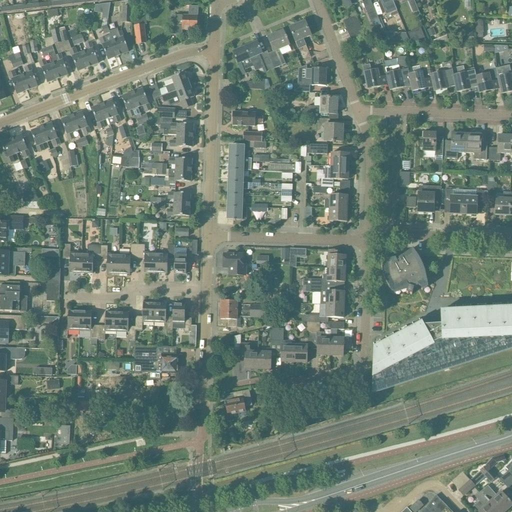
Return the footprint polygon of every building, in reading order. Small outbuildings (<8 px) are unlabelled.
[(341,0),(345,9),(351,6),(348,0),(341,0)] [(381,23),(370,0),(368,0),(363,3),(373,26),(381,23)] [(380,0),(384,9),(387,15),(388,14),(385,8),(394,5),(392,0),(380,0)] [(123,2),(122,23),(130,23),(131,1),(123,2)] [(93,12),(102,14),(101,18),(108,19),(110,5),(94,3),(93,12)] [(198,8),(189,7),(189,17),(176,16),(175,27),(182,27),(182,31),(191,31),(191,30),(197,30),(198,8)] [(366,39),(365,37),(353,11),(352,12),(352,15),(353,17),(343,21),(352,44),(366,39)] [(311,36),(305,22),(289,29),(298,50),(306,47),(303,40),(311,36)] [(147,43),(145,25),(134,26),(136,45),(147,43)] [(65,28),(59,29),(60,32),(62,42),(68,41),(66,31),(65,28)] [(52,37),(45,39),(46,45),(47,48),(46,49),(49,56),(52,65),(58,80),(68,76),(60,55),(56,56),(53,46),(55,44),(62,42),(60,32),(59,29),(51,31),(52,37)] [(75,30),(69,32),(72,39),(75,46),(79,44),(77,37),(75,30)] [(116,34),(114,30),(109,32),(111,36),(110,36),(118,57),(129,53),(121,32),(116,34)] [(268,55),(272,64),(274,70),(285,65),(281,55),(277,57),(275,52),(289,46),(283,32),(267,38),(273,53),(268,55)] [(422,32),(411,32),(408,33),(411,42),(426,42),(422,32)] [(82,35),(77,37),(79,44),(85,42),(82,35)] [(118,57),(110,36),(100,40),(108,61),(118,57)] [(39,52),(37,41),(30,42),(32,53),(39,52)] [(83,53),(88,68),(99,64),(91,43),(86,45),(88,52),(83,53)] [(272,64),(268,55),(267,52),(262,54),(257,43),(245,48),(250,60),(251,60),(254,67),(253,67),(255,72),(272,64)] [(31,54),(29,45),(22,46),(24,55),(25,55),(29,66),(35,64),(31,54)] [(254,67),(251,60),(250,60),(245,48),(233,53),(238,65),(243,76),(248,74),(247,70),(253,67),(254,67)] [(88,68),(83,53),(77,56),(75,49),(70,51),(78,72),(88,68)] [(19,53),(14,55),(18,68),(24,65),(21,58),(19,53)] [(14,55),(9,57),(11,62),(14,69),(18,68),(14,55)] [(389,85),(390,91),(411,86),(407,69),(408,69),(406,62),(406,57),(397,57),(397,64),(398,67),(386,69),(385,69),(389,85)] [(58,80),(52,65),(47,67),(44,61),(39,63),(47,84),(48,83),(58,80)] [(411,86),(412,92),(433,87),(431,76),(428,62),(420,64),(420,66),(408,69),(407,69),(411,86)] [(433,87),(434,92),(456,88),(452,69),(451,63),(442,65),(444,73),(431,76),(433,87)] [(370,65),(363,66),(364,73),(367,90),(389,85),(385,69),(386,69),(385,65),(376,67),(377,71),(371,72),(370,65)] [(22,77),(27,91),(38,87),(30,66),(25,68),(27,75),(22,77)] [(476,78),(476,77),(474,69),(465,71),(464,66),(452,69),(456,88),(457,93),(478,89),(476,78)] [(511,71),(511,72),(510,66),(496,69),(501,89),(500,89),(502,95),(511,92),(511,71)] [(327,70),(306,69),(306,79),(305,79),(304,86),(295,85),(294,92),(310,93),(310,86),(326,86),(327,70)] [(479,94),(500,89),(501,89),(496,69),(487,71),(488,75),(476,77),(476,78),(478,89),(479,94)] [(17,95),(27,91),(22,77),(17,78),(14,72),(9,74),(17,95)] [(170,93),(190,86),(185,74),(172,79),(174,84),(167,87),(169,93),(170,93)] [(265,80),(259,80),(259,82),(247,82),(247,89),(265,90),(265,80)] [(284,92),(281,84),(265,91),(267,97),(280,91),(281,94),(284,92)] [(161,96),(157,85),(149,88),(154,99),(161,96)] [(194,98),(190,86),(170,93),(169,93),(162,96),(164,103),(179,97),(184,110),(194,106),(191,99),(194,98)] [(144,89),(133,93),(138,108),(144,106),(146,112),(151,110),(144,89)] [(141,116),(138,108),(133,93),(122,98),(130,118),(135,116),(139,125),(144,123),(141,116)] [(319,107),(309,107),(309,110),(302,109),(302,117),(308,118),(308,119),(317,120),(321,120),(322,117),(327,117),(327,115),(337,115),(338,99),(321,98),(321,99),(319,99),(319,107)] [(102,105),(108,120),(110,126),(121,122),(113,101),(102,105)] [(103,122),(108,120),(102,105),(92,109),(100,130),(105,128),(103,122)] [(175,109),(157,108),(161,118),(175,119),(175,109)] [(72,117),(77,131),(83,129),(85,135),(90,133),(82,113),(72,117)] [(256,113),(233,113),(233,126),(255,127),(256,123),(263,124),(263,117),(256,117),(256,113)] [(77,131),(72,117),(61,121),(69,141),(74,139),(72,133),(77,131)] [(317,120),(317,133),(325,133),(325,141),(343,142),(343,126),(331,126),(331,120),(321,120),(317,120)] [(42,128),(47,143),(53,140),(55,147),(60,145),(52,124),(42,128)] [(133,153),(135,151),(136,149),(127,124),(119,127),(123,140),(128,138),(133,153)] [(160,135),(177,136),(193,136),(193,125),(171,124),(161,124),(160,135)] [(145,134),(143,127),(136,129),(138,136),(145,134)] [(47,143),(42,128),(31,132),(39,153),(45,151),(42,144),(47,143)] [(255,142),(262,143),(262,133),(244,132),(243,142),(255,143),(255,142)] [(436,134),(424,133),(423,152),(435,153),(435,156),(443,157),(443,142),(443,138),(436,138),(436,134)] [(458,154),(466,154),(467,135),(453,134),(453,142),(446,142),(445,159),(458,160),(458,154)] [(481,135),(467,135),(466,154),(474,154),(473,161),(487,161),(487,144),(480,144),(481,135)] [(12,140),(17,154),(23,152),(25,158),(30,156),(22,136),(12,140)] [(192,148),(193,136),(177,136),(177,142),(170,141),(170,147),(192,148)] [(500,154),(511,155),(511,150),(511,136),(499,136),(498,149),(489,149),(489,161),(500,162),(500,154)] [(86,137),(80,139),(83,147),(89,145),(86,137)] [(98,142),(97,138),(89,141),(90,144),(89,156),(97,156),(98,142)] [(17,154),(12,140),(1,144),(9,165),(14,163),(12,156),(17,154)] [(230,145),(229,158),(244,159),(249,159),(249,152),(244,151),(244,146),(230,145)] [(307,145),(307,146),(307,154),(327,155),(328,146),(307,145)] [(77,166),(74,151),(68,152),(71,167),(77,166)] [(133,153),(130,156),(129,158),(123,167),(130,168),(131,157),(139,158),(140,151),(135,151),(133,153)] [(332,154),(332,166),(349,167),(349,154),(332,154)] [(112,156),(111,165),(123,167),(129,158),(112,156)] [(64,169),(60,157),(55,159),(60,171),(64,169)] [(229,158),(229,171),(244,171),(251,171),(252,159),(244,159),(229,158)] [(176,164),(176,170),(191,171),(192,160),(169,159),(169,164),(176,164)] [(46,161),(38,164),(41,172),(42,173),(49,171),(46,161)] [(261,169),(261,172),(292,173),(301,173),(301,163),(295,163),(295,166),(293,165),(269,164),(268,169),(261,169)] [(322,178),(322,188),(326,188),(334,188),(334,180),(349,180),(349,167),(332,166),(325,166),(325,174),(325,178),(322,178)] [(191,171),(176,170),(169,170),(168,181),(191,182),(191,171)] [(229,171),(228,183),(243,183),(243,178),(244,171),(229,171)] [(409,186),(409,173),(400,173),(399,185),(409,186)] [(339,180),(338,194),(349,194),(349,180),(339,180)] [(497,183),(488,182),(487,197),(496,197),(497,183)] [(228,183),(228,195),(243,196),(243,189),(254,190),(254,187),(260,188),(260,184),(252,184),(243,183),(228,183)] [(442,188),(429,187),(429,194),(419,194),(418,213),(433,214),(434,202),(441,202),(442,188)] [(463,215),(464,191),(445,190),(445,206),(451,206),(450,214),(463,215)] [(40,202),(34,191),(23,191),(23,202),(40,202)] [(477,192),(464,191),(463,215),(476,216),(477,208),(483,208),(484,192),(477,192)] [(168,197),(168,198),(175,199),(175,205),(190,205),(190,194),(168,193),(168,197)] [(510,217),(510,193),(504,193),(503,200),(496,200),(496,216),(510,217)] [(242,208),(243,196),(228,195),(228,208),(242,208)] [(330,209),(348,209),(348,197),(328,196),(328,200),(325,200),(325,208),(330,209)] [(407,198),(406,208),(416,209),(416,199),(407,198)] [(175,205),(174,210),(167,210),(167,216),(189,217),(190,205),(175,205)] [(242,208),(228,208),(227,220),(242,221),(242,220),(247,221),(247,208),(242,208)] [(347,222),(348,209),(330,209),(330,222),(347,222)] [(23,218),(8,218),(8,223),(0,222),(0,242),(1,243),(1,242),(16,243),(16,230),(23,230),(23,218)] [(198,241),(190,241),(190,254),(197,255),(198,241)] [(70,274),(81,274),(82,254),(70,254),(71,246),(63,245),(63,259),(70,260),(70,274)] [(138,259),(138,245),(131,245),(131,255),(119,255),(119,275),(130,275),(131,259),(138,259)] [(145,245),(138,245),(138,259),(145,259),(144,273),(156,274),(156,254),(145,254),(145,245)] [(93,260),(100,260),(101,246),(88,246),(88,254),(82,254),(81,274),(93,274),(93,260)] [(119,275),(119,255),(108,255),(108,247),(101,246),(100,260),(107,261),(107,275),(119,275)] [(175,254),(175,246),(168,246),(168,254),(156,254),(156,274),(168,274),(168,260),(175,260),(175,254)] [(418,255),(413,249),(399,258),(400,260),(396,263),(394,259),(382,260),(382,269),(385,278),(388,287),(393,295),(394,294),(393,292),(407,285),(408,287),(406,294),(412,295),(414,289),(419,287),(420,288),(421,287),(420,286),(427,284),(427,286),(428,286),(427,276),(424,265),(418,255)] [(328,269),(346,270),(346,257),(341,257),(341,251),(329,251),(329,256),(328,269)] [(9,252),(0,252),(0,276),(16,277),(16,266),(25,267),(25,253),(9,253),(9,252)] [(175,254),(175,260),(174,274),(186,275),(187,255),(175,254)] [(224,255),(223,268),(229,268),(229,276),(245,276),(246,265),(243,264),(243,255),(224,255)] [(48,269),(48,284),(60,284),(61,269),(48,269)] [(299,280),(299,286),(303,286),(310,286),(310,287),(339,288),(339,283),(345,283),(346,270),(328,269),(325,269),(325,276),(323,276),(323,280),(304,279),(303,280),(299,280)] [(60,284),(48,284),(46,284),(45,294),(47,294),(47,301),(60,302),(60,284)] [(20,287),(0,286),(0,311),(27,312),(28,297),(19,296),(20,287)] [(327,305),(345,306),(345,293),(339,293),(339,288),(310,287),(310,293),(321,293),(320,305),(327,305)] [(374,333),(374,349),(373,379),(372,391),(511,346),(511,294),(441,298),(432,303),(421,287),(420,288),(419,287),(414,289),(412,295),(413,296),(420,309),(374,333)] [(135,331),(142,331),(142,323),(154,323),(154,304),(143,303),(142,317),(135,317),(135,328),(135,331)] [(218,303),(217,322),(218,322),(218,328),(225,328),(225,329),(234,329),(235,304),(234,304),(234,303),(229,303),(229,304),(224,304),(224,303),(219,303),(218,303)] [(172,332),(172,324),(172,318),(165,318),(166,304),(154,304),(154,323),(165,324),(165,332),(172,332)] [(172,324),(172,330),(184,330),(184,333),(190,333),(189,336),(196,336),(196,326),(191,326),(191,319),(184,319),(185,305),(173,304),(172,318),(172,324)] [(320,316),(320,318),(328,318),(344,319),(345,306),(327,305),(320,305),(320,311),(320,316)] [(254,307),(254,318),(275,319),(275,307),(264,307),(254,307)] [(67,331),(79,332),(80,312),(68,312),(67,325),(60,325),(60,339),(67,339),(67,331)] [(79,332),(79,339),(90,339),(90,340),(90,345),(96,345),(96,340),(97,340),(98,326),(91,326),(91,312),(80,312),(79,332)] [(105,332),(116,333),(117,313),(105,313),(105,327),(98,326),(97,340),(104,341),(105,332)] [(117,313),(116,333),(128,333),(127,341),(135,341),(135,331),(135,328),(128,327),(128,313),(117,313)] [(27,317),(1,316),(0,323),(0,344),(8,344),(9,330),(26,331),(27,317)] [(313,347),(313,322),(311,322),(307,322),(307,339),(300,339),(299,346),(295,346),(294,364),(307,364),(308,346),(313,347)] [(320,323),(313,322),(313,335),(316,335),(315,339),(318,339),(317,356),(330,356),(331,339),(324,339),(325,333),(320,332),(320,323)] [(248,345),(240,344),(240,336),(234,338),(234,341),(234,350),(240,350),(240,365),(245,365),(245,370),(258,371),(258,353),(250,353),(250,348),(248,345)] [(331,339),(330,356),(343,357),(344,339),(331,339)] [(281,359),(281,363),(294,364),(295,346),(295,342),(284,341),(282,341),(282,345),(281,359)] [(25,349),(0,348),(0,372),(5,372),(5,359),(20,360),(22,359),(23,358),(24,357),(25,356),(25,349)] [(178,366),(178,359),(155,358),(155,348),(133,348),(133,374),(151,374),(151,380),(161,380),(161,375),(177,375),(177,373),(179,372),(179,368),(178,366)] [(271,353),(258,353),(258,371),(271,371),(271,353)] [(0,397),(5,398),(6,385),(18,386),(18,377),(2,376),(2,382),(0,382),(0,397)] [(116,393),(116,394),(126,394),(126,385),(126,379),(116,379),(116,387),(116,393)] [(252,405),(249,391),(234,394),(235,400),(225,402),(228,418),(232,417),(232,415),(246,412),(245,407),(252,405)] [(0,412),(1,413),(1,419),(13,419),(17,419),(17,410),(5,410),(5,398),(0,397),(0,412)] [(91,412),(91,403),(77,403),(77,415),(83,415),(83,412),(91,412)] [(13,425),(13,419),(1,419),(0,418),(0,455),(0,454),(6,454),(7,441),(13,441),(14,425),(13,425)] [(505,460),(504,455),(492,459),(486,464),(487,465),(486,466),(489,469),(495,463),(505,460)] [(509,471),(500,480),(508,488),(509,489),(511,485),(511,463),(506,468),(509,471)] [(481,471),(471,480),(475,485),(485,475),(492,483),(497,478),(489,469),(486,466),(481,471)] [(475,485),(471,480),(459,491),(463,496),(475,485)] [(488,486),(480,492),(498,511),(505,511),(511,506),(511,503),(501,492),(497,496),(488,486)] [(498,511),(480,492),(475,497),(480,502),(474,506),(479,511),(498,511)] [(431,511),(430,511),(451,511),(436,496),(427,508),(431,511)] [(416,511),(423,506),(419,501),(411,509),(413,511),(416,511)]
